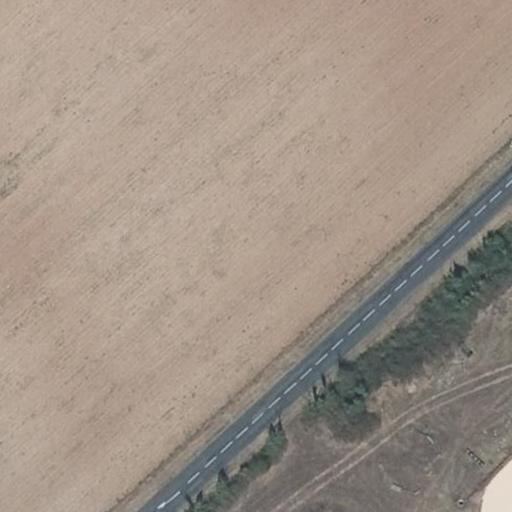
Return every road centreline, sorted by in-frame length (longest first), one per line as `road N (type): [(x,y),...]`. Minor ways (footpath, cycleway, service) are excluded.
road 1 (tertiary): [(163,511),(511,192)]
road 2 (track): [(511,352),(313,478),(274,511)]
